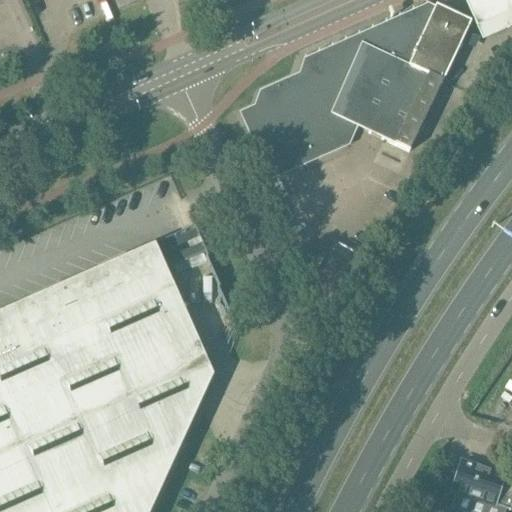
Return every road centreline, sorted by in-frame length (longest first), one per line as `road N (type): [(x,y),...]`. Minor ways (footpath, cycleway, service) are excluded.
road 1 (primary): [(511,155),(399,323),(292,511)]
road 2 (unclassified): [(209,511),(282,337),(276,299),(201,127)]
road 3 (primary): [(347,511),(439,351),(511,250)]
road 4 (unclassified): [(384,511),(511,300)]
road 5 (secondary): [(182,83),(370,0)]
road 6 (secondary): [(0,164),(182,83)]
road 7 (secondary): [(175,65),(0,142)]
road 8 (unknown): [(0,288),(170,211)]
road 9 (secondary): [(320,0),(175,65)]
